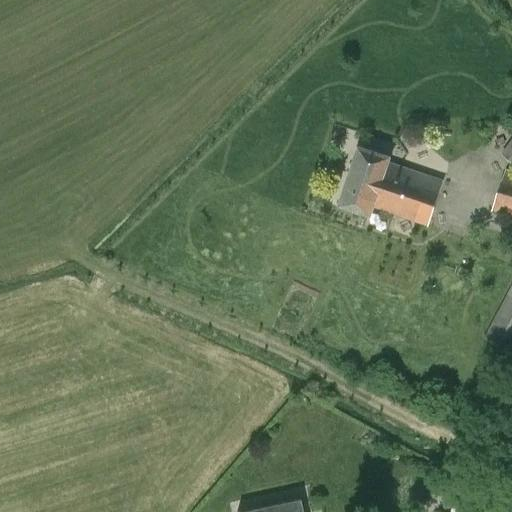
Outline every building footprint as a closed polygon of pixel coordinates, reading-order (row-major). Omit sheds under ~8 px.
[(511,131),(501,123),(487,142),(511,161),(511,131)] [(372,216),(375,207),(429,226),(444,183),(390,164),(393,157),(362,146),(341,205),(372,216)] [(493,210),(511,215),(511,171),(506,170),(493,210)] [(511,290),(487,337),(511,350),(511,290)] [(302,511),(299,497),(237,511),(236,511),(302,511)]
